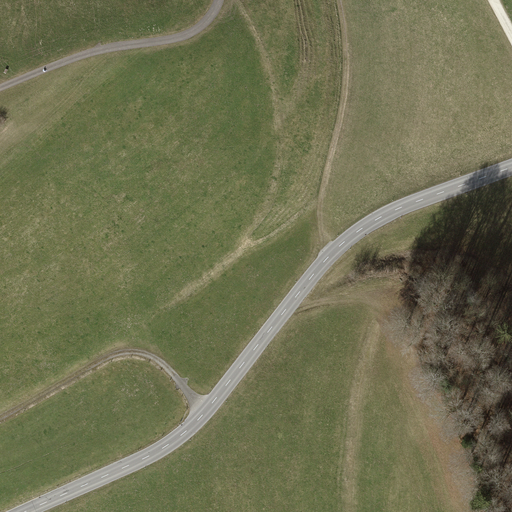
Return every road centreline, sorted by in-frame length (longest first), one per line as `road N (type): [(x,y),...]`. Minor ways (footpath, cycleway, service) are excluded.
road 1 (tertiary): [(511,168),(348,238),(181,437),(28,511)]
road 2 (track): [(326,261),(320,199),(342,100),(339,0)]
road 3 (track): [(204,414),(165,366),(125,353),(0,419)]
road 4 (track): [(0,88),(88,53),(186,35),(219,0)]
